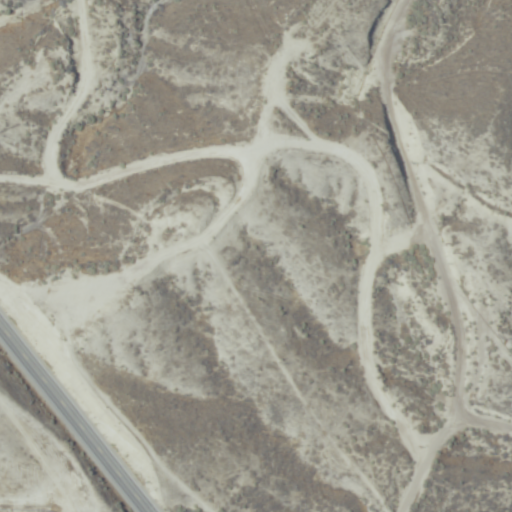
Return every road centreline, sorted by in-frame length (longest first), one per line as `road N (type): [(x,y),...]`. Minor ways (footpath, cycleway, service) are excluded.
road 1 (residential): [(511,428),(467,407),(470,373),(456,288),(392,84),(392,47),(414,0)]
road 2 (primary): [(152,511),(0,319)]
